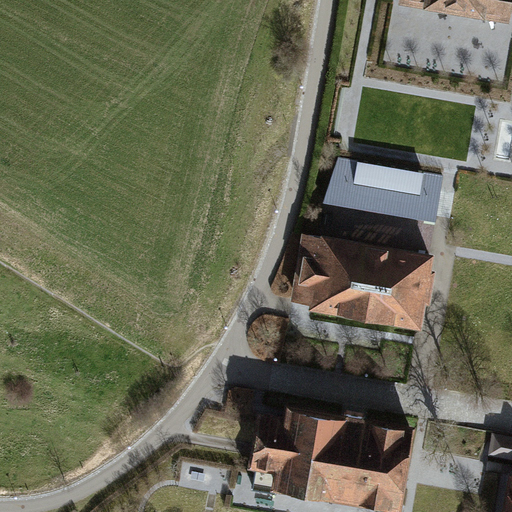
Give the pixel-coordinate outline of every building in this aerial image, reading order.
[(511,0),(398,0),(510,17),(511,0)] [(446,173),(338,156),(324,212),(433,230),(446,173)] [(421,324),(436,249),(303,231),(295,299),(421,324)] [(400,507),(413,423),(365,415),(344,412),(286,402),(261,415),(249,464),(271,468),(274,485),(330,495),(353,500),(400,507)] [(511,511),(511,472),(510,472),(502,511),(511,511)]
